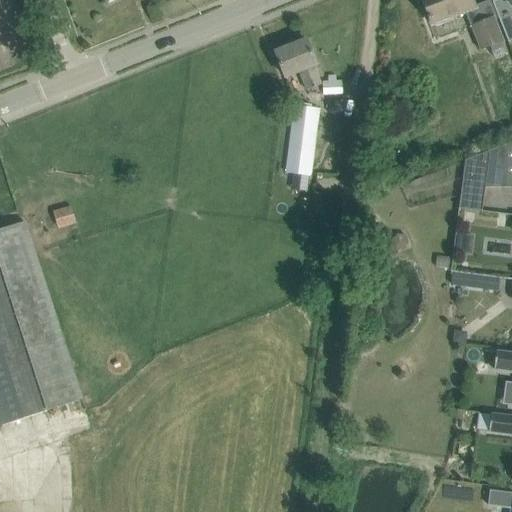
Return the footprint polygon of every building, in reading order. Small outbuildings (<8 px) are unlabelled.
[(422,0),(428,16),(427,17),(428,21),(430,20),(432,24),(434,23),(435,26),(450,21),(448,17),(465,11),(480,52),(490,48),(494,59),(506,54),(503,47),(504,47),(502,43),(493,18),(480,23),(474,6),(471,0),(422,0)] [(511,0),(496,0),(492,2),(508,42),(511,40),(511,0)] [(306,40),(275,52),(282,70),(285,77),(299,72),(307,92),(321,86),(313,66),(316,65),(306,40)] [(327,81),(322,81),(323,94),(342,94),(342,81),(336,81),(335,75),(327,76),(327,81)] [(329,100),(328,113),(341,114),(342,101),(329,100)] [(294,106),(286,173),(294,174),(309,176),(318,108),(294,106)] [(511,142),(503,145),(503,187),(511,187),(511,142)] [(485,187),(503,187),(503,145),(490,150),(485,187)] [(465,159),(458,208),(482,211),(485,187),(490,150),(465,159)] [(55,229),(72,224),(67,207),(50,213),(55,229)] [(0,426),(89,398),(30,220),(0,229),(0,426)] [(468,253),(468,231),(454,231),(454,253),(468,253)] [(452,272),(450,285),(498,291),(500,279),(452,272)] [(466,332),(453,331),(452,344),(465,346),(466,332)] [(511,372),(511,352),(496,350),(493,370),(511,372)] [(511,434),(511,416),(491,414),(488,431),(511,434)] [(511,511),(511,493),(490,490),(488,505),(511,508),(510,511),(511,511)]
